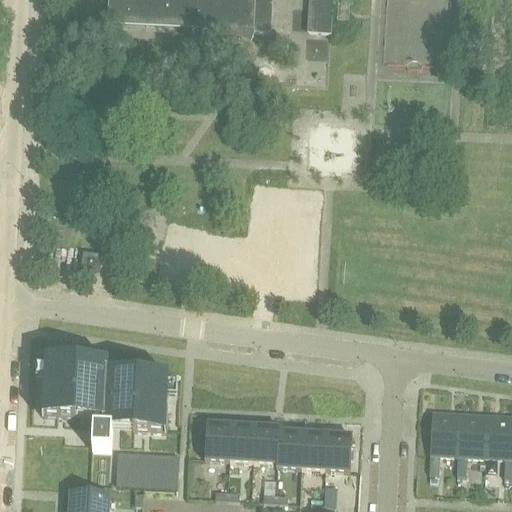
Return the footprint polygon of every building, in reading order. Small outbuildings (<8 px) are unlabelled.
[(108,0),(107,27),(207,32),(207,36),(206,37),(210,37),(215,37),(221,37),(227,38),(233,40),(238,42),(244,44),(249,47),(254,50),(250,47),(253,39),(254,36),(271,37),(272,0),(108,0)] [(332,0),(310,0),(309,35),(330,37),(332,0)] [(349,19),(350,13),(350,7),(338,6),(337,25),(349,25),(349,19)] [(81,273),(95,275),(100,276),(103,256),(84,253),(81,273)] [(94,423),(94,432),(113,433),(113,434),(133,435),(166,437),(169,383),(108,379),(109,369),(46,366),(43,421),(76,422),(94,423)] [(439,480),(440,461),(458,462),(459,462),(461,420),(432,418),(430,460),(429,479),(439,480)] [(486,463),(488,421),(461,420),(459,462),(458,462),(457,481),(466,481),(467,462),(486,463)] [(511,422),(488,421),(486,463),(505,464),(504,483),(511,483),(511,422)] [(230,467),(232,430),(207,428),(205,465),(230,467)] [(230,467),(254,468),(256,431),(232,430),(230,467)] [(281,432),(256,431),(254,468),(277,469),(278,469),(280,436),(281,432)] [(112,456),(113,434),(113,433),(94,432),(93,432),(93,443),(92,455),(112,456)] [(277,473),(301,474),(303,437),(280,436),(278,469),(277,469),(277,473)] [(301,474),(325,476),(327,439),(303,437),(301,474)] [(352,452),(352,440),(327,439),(325,476),(350,477),(351,465),(354,466),(354,452),(352,452)] [(178,495),(179,462),(118,458),(116,492),(178,495)] [(71,511),(107,511),(109,499),(72,497),(71,511)] [(228,497),(216,497),(216,505),(228,506),(228,497)] [(228,497),(228,506),(240,506),(240,498),(228,497)] [(136,499),(135,511),(143,511),(143,499),(136,499)] [(264,507),(276,508),(276,500),(264,499),(264,507)] [(288,501),(276,500),(276,508),(288,509),(288,501)]
